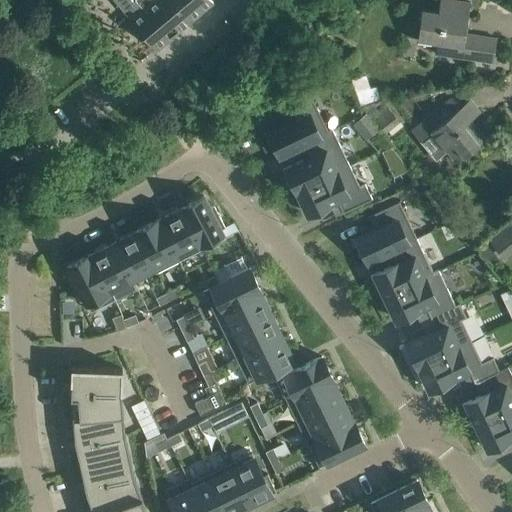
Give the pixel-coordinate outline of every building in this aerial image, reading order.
[(136,0),(144,8),(130,19),(156,49),(213,2),(211,0),(136,0)] [(435,53),(493,62),(496,38),(465,33),(470,2),(457,0),(439,0),(438,12),(421,9),(417,38),(437,41),(435,53)] [(369,89),(355,94),(359,105),(373,101),(379,99),(375,87),(369,89)] [(286,122),(265,132),(276,156),(297,146),(303,143),(303,142),(328,130),(310,92),(285,104),(292,119),(286,122)] [(446,150),(456,162),(486,138),(470,119),(480,111),(469,99),(430,131),(431,132),(420,141),(435,159),(446,150)] [(365,107),(363,108),(373,120),(374,119),(386,133),(388,131),(391,135),(402,126),(386,106),(379,111),(373,104),(367,105),(365,107)] [(303,159),(282,169),(293,191),(349,164),(332,128),(328,130),(303,142),(303,143),(309,156),(303,159)] [(392,146),(382,150),(389,165),(402,159),(392,146)] [(349,164),(293,191),(299,205),(303,203),(308,213),(329,202),(337,199),(343,212),(372,198),(365,184),(360,186),(349,164)] [(182,207),(180,208),(201,248),(225,236),(221,229),(225,226),(214,204),(209,207),(204,195),(181,207),(182,207)] [(374,229),(353,238),(364,262),(385,252),(392,249),(417,237),(399,201),(374,212),(381,225),(374,229)] [(180,208),(158,219),(179,260),(201,248),(180,208)] [(157,219),(136,231),(154,267),(156,272),(179,260),(158,219),(157,219)] [(511,221),(490,239),(504,257),(505,256),(501,251),(511,241),(511,221)] [(135,230),(113,242),(132,279),(154,267),(136,231),(135,230)] [(391,265),(370,275),(381,297),(433,272),(417,237),(392,249),(398,262),(391,265)] [(113,242),(91,254),(109,290),(110,290),(132,279),(113,242)] [(89,254),(67,265),(73,277),(69,279),(80,301),(84,299),(91,311),(115,298),(110,290),(109,290),(91,254),(90,254),(89,254)] [(208,287),(203,290),(214,313),(260,291),(259,290),(260,290),(249,267),(229,277),(219,282),(208,287)] [(226,269),(215,275),(219,282),(229,277),(226,269)] [(433,272),(381,297),(388,311),(392,309),(396,319),(414,310),(425,305),(431,317),(455,305),(455,304),(438,269),(433,272)] [(215,275),(204,280),(208,287),(219,282),(215,275)] [(178,286),(167,292),(170,299),(181,294),(178,286)] [(260,291),(214,313),(225,336),(271,314),(260,291)] [(167,292),(156,297),(159,304),(170,299),(167,292)] [(425,334),(404,344),(414,366),(470,340),(461,319),(466,316),(459,302),(455,304),(455,305),(431,317),(436,329),(425,334)] [(121,313),(111,317),(117,331),(127,327),(121,313)] [(135,314),(124,318),(127,326),(138,321),(135,314)] [(271,314),(225,336),(236,358),(282,336),(271,314)] [(184,315),(176,319),(181,329),(189,326),(184,315)] [(189,326),(181,329),(187,340),(194,337),(189,326)] [(282,336),(236,358),(248,382),(293,360),(282,336)] [(470,340),(414,366),(421,381),(425,379),(429,388),(462,372),(468,369),(475,383),(484,379),(500,371),(499,369),(493,356),(481,362),(470,340)] [(295,369),(276,378),(287,401),(332,378),(321,356),(318,358),(317,357),(295,368),(295,369)] [(206,360),(198,364),(203,375),(211,371),(206,360)] [(481,395),(462,404),(473,426),(511,407),(511,374),(508,365),(499,369),(500,371),(484,379),(489,390),(481,395)] [(70,394),(70,395),(71,395),(72,417),(80,416),(123,413),(121,392),(122,368),(71,366),(71,368),(71,382),(71,384),(70,394)] [(211,371),(203,375),(208,386),(216,382),(211,371)] [(332,378),(287,401),(297,422),(343,400),(332,378)] [(209,396),(194,403),(200,414),(214,407),(209,396)] [(144,399),(131,405),(134,413),(147,406),(144,399)] [(343,400),(297,422),(308,444),(353,422),(343,400)] [(257,402),(250,405),(255,416),(262,412),(257,402)] [(147,406),(134,413),(138,420),(151,413),(147,406)] [(511,407),(473,426),(479,440),(483,438),(487,447),(511,435),(511,407)] [(219,412),(208,417),(212,425),(214,428),(228,421),(223,410),(219,412)] [(262,412),(255,416),(260,427),(267,423),(262,412)] [(80,416),(72,417),(74,439),(74,440),(77,450),(77,452),(80,466),(87,465),(130,455),(125,434),(123,413),(80,416)] [(151,413),(138,420),(147,439),(160,433),(151,413)] [(208,417),(197,423),(201,430),(212,425),(208,417)] [(353,422),(308,444),(318,466),(365,444),(354,422),(353,422)] [(178,432),(168,437),(171,445),(182,439),(178,432)] [(157,442),(157,443),(160,450),(171,445),(168,437),(157,442)] [(273,447),(265,451),(271,462),(278,458),(273,447)] [(252,452),(230,462),(250,504),(276,491),(267,473),(263,475),(252,452)] [(87,465),(80,466),(84,481),(83,481),(84,482),(86,492),(86,494),(87,494),(93,511),(100,511),(142,497),(135,477),(130,455),(87,465)] [(278,458),(271,462),(276,473),(283,469),(278,458)] [(230,462),(209,472),(229,511),(232,511),(250,504),(230,462)] [(190,481),(189,481),(203,511),(229,511),(209,472),(190,481)] [(170,497),(165,499),(171,511),(203,511),(189,481),(190,481),(188,477),(166,488),(170,497)] [(417,479),(370,502),(375,511),(405,511),(427,502),(417,479)] [(100,511),(147,511),(142,497),(100,511)] [(427,502),(405,511),(432,511),(427,502)]
